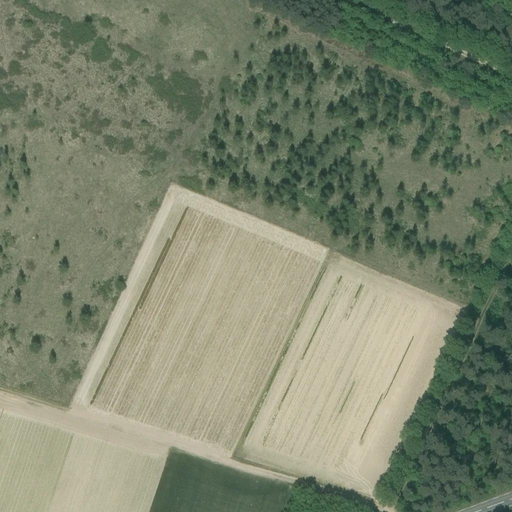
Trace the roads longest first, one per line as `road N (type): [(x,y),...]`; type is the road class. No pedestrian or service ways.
road 1 (track): [(0,392),(384,511)]
road 2 (track): [(395,511),(511,257)]
road 3 (track): [(511,75),(353,0)]
